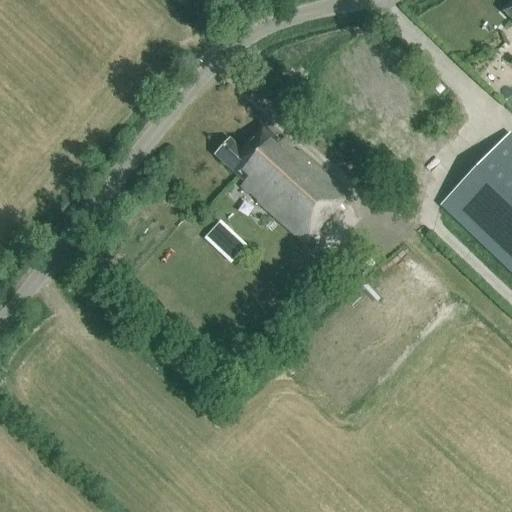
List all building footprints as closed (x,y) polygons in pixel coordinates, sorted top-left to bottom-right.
[(511,5),(505,14),(511,20),(511,138),(511,139),(507,135),(438,207),(511,277),(511,5)] [(300,127),(287,115),(282,121),(294,132),(300,127)] [(281,145),(263,128),(241,153),(229,142),(215,158),(245,185),(241,189),(304,247),(347,200),(283,142),(281,145)] [(411,192),(408,178),(397,181),(400,195),(411,192)] [(403,221),(409,214),(400,206),(394,213),(403,221)]
